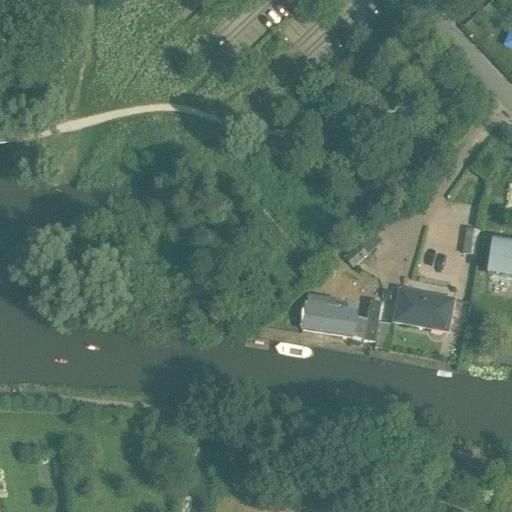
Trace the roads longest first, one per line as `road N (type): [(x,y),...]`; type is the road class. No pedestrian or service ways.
road 1 (unclassified): [(511,98),(414,0)]
road 2 (track): [(94,0),(74,125)]
